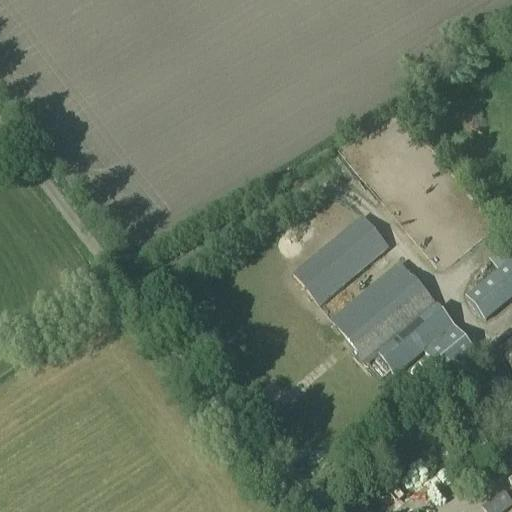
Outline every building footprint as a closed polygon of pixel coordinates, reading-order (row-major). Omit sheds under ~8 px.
[(360,220),(290,277),(318,312),(389,253),(360,220)] [(399,266),(328,325),(366,371),(437,311),(399,266)] [(510,268),(467,303),(480,321),(511,296),(511,270),(511,269),(510,268)] [(453,332),(427,354),(449,380),(460,371),(463,375),(476,365),(473,361),(475,359),(453,332)] [(511,341),(495,355),(511,375),(511,341)]
